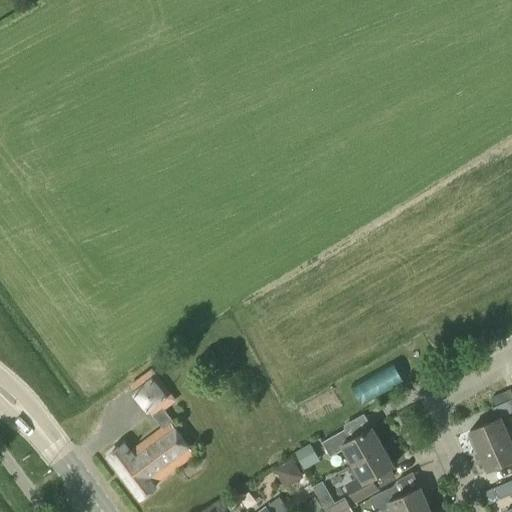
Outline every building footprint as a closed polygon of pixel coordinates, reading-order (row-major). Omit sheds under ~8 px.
[(365,400),(405,376),(396,360),(355,384),(365,400)] [(194,454),(171,423),(174,421),(165,409),(177,401),(153,369),(131,385),(162,427),(129,452),(123,444),(109,455),(141,498),(155,488),(153,485),(194,454)] [(479,450),(510,437),(501,417),(511,412),(511,398),(492,407),(497,418),(470,430),(479,450)] [(353,464),(383,446),(372,427),(350,439),(344,429),(322,442),(330,456),(344,449),(353,464)] [(511,436),(510,437),(479,450),(488,471),(511,460),(511,436)] [(314,450),(310,443),(295,452),(299,459),(314,450)] [(383,446),(353,464),(348,466),(357,481),(347,487),(356,501),(378,488),(372,478),(394,466),(383,446)] [(375,511),(418,511),(430,507),(421,487),(398,497),(393,486),(378,492),(370,497),(375,511)] [(297,511),(315,511),(322,507),(314,496),(296,510),(297,511)] [(341,511),(350,507),(345,497),(325,508),(327,511),(341,511)]
